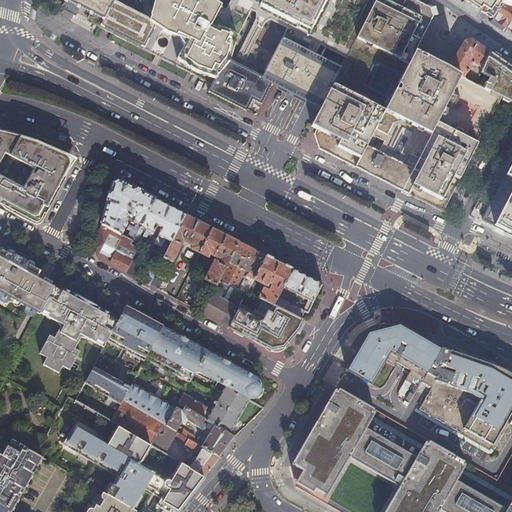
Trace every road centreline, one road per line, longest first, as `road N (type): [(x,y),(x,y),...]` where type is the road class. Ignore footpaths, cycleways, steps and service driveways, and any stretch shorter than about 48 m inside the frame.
road 1 (residential): [(298,381),(45,244)]
road 2 (primary): [(102,135),(349,264)]
road 3 (primary): [(248,178),(45,72),(7,44)]
road 4 (unclassified): [(338,0),(248,178)]
road 5 (residential): [(429,272),(444,259),(511,127)]
road 6 (primary): [(357,235),(248,178)]
road 7 (residential): [(45,244),(102,135)]
